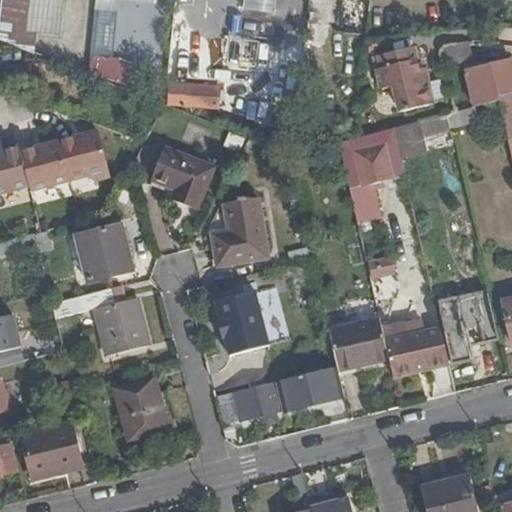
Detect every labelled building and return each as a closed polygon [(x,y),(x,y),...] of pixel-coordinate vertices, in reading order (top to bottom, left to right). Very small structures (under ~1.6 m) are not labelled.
[(3,0),(0,32),(0,41),(37,56),(38,34),(63,35),(65,0),(3,0)] [(275,0),(244,0),(243,13),(274,15),(275,0)] [(470,65),(465,44),(445,48),(441,55),(445,71),(470,65)] [(399,113),(432,106),(425,69),(419,70),(414,50),(381,55),(384,69),(379,71),(382,90),(394,88),(399,113)] [(89,56),(85,78),(130,87),(134,65),(89,56)] [(511,63),(487,70),(486,66),(465,71),(474,107),(475,107),(483,105),(500,100),(500,101),(511,102),(511,63)] [(220,88),(170,84),(168,105),(219,109),(220,88)] [(502,112),(500,101),(500,100),(483,105),(487,116),(502,112)] [(455,113),(448,115),(451,129),(480,121),(475,107),(474,107),(455,113)] [(448,115),(395,129),(397,137),(440,125),(446,149),(455,147),(451,129),(448,115)] [(355,139),(342,143),(350,181),(404,169),(397,137),(395,129),(355,139)] [(249,139),(232,132),(226,145),(243,152),(249,139)] [(110,177),(99,133),(80,138),(81,142),(62,147),(60,142),(41,147),(42,152),(23,158),(22,152),(3,157),(1,153),(0,153),(0,194),(30,186),(31,192),(90,177),(98,180),(110,177)] [(184,195),(181,203),(199,210),(216,168),(165,148),(152,181),(177,192),(184,195)] [(174,200),(181,203),(184,195),(177,192),(174,200)] [(267,258),(257,200),(225,206),(229,232),(213,234),(218,267),(267,258)] [(132,272),(121,226),(77,238),(88,283),(132,272)] [(53,248),(49,231),(35,235),(40,252),(53,248)] [(366,268),(369,280),(392,273),(389,262),(366,268)] [(53,305),(56,319),(94,309),(107,358),(151,346),(138,298),(126,302),(122,287),(53,305)] [(287,340),(274,289),(216,303),(220,319),(217,319),(223,339),(226,339),(231,355),(287,340)] [(499,339),(488,291),(474,294),(485,342),(499,339)] [(437,303),(438,305),(452,364),(475,358),(472,345),(485,342),(474,294),(437,303)] [(14,317),(0,320),(0,368),(25,362),(14,317)] [(380,320),(331,333),(338,367),(339,372),(389,361),(385,342),(382,330),(380,320)] [(421,320),(382,330),(385,342),(424,332),(421,320)] [(385,342),(389,361),(393,378),(449,364),(441,328),(424,332),(385,342)] [(339,372),(338,367),(277,383),(284,413),(345,398),(339,372)] [(168,430),(155,380),(116,389),(129,441),(168,430)] [(277,383),(236,393),(243,424),(284,413),(277,383)] [(81,467),(70,426),(21,438),(32,480),(81,467)] [(0,478),(3,478),(3,476),(19,472),(12,444),(0,447),(0,446),(0,478)] [(478,511),(470,478),(422,490),(427,511),(478,511)] [(351,511),(347,496),(310,505),(312,511),(351,511)]
